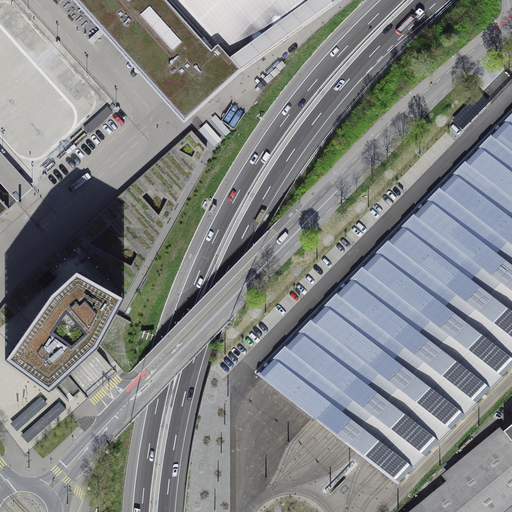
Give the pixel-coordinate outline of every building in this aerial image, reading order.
[(73,0),(88,17),(169,110),(185,123),(240,73),(343,0),(73,0)] [(0,40),(9,36),(10,35),(51,72),(48,65),(62,78),(65,85),(74,93),(76,96),(84,104),(84,103),(87,100),(98,95),(81,60),(28,13),(27,14),(29,18),(10,27),(9,29),(0,20),(0,40)] [(444,141),(469,114),(457,103),(432,130),(444,141)] [(511,111),(510,114),(506,118),(254,372),(263,379),(270,384),(276,390),(283,395),(289,400),(296,405),(302,410),(309,415),(316,420),(322,425),(329,431),(335,436),(342,441),(348,446),(355,451),(366,459),(378,469),(390,478),(399,485),(405,479),(404,478),(409,472),(410,473),(414,469),(430,452),(435,446),(436,447),(456,426),(455,425),(461,420),(462,420),(482,400),(481,399),(487,393),(487,394),(508,373),(507,373),(511,367),(511,111)] [(62,130),(0,129),(0,132),(21,158),(41,158),(75,131),(60,131),(62,130)] [(0,309),(0,355),(5,361),(50,298),(76,274),(123,300),(199,162),(192,158),(175,148),(163,158),(168,164),(144,185),(139,179),(136,182),(141,188),(88,236),(83,230),(32,276),(31,275),(16,288),(9,297),(0,309)] [(0,182),(18,202),(33,188),(0,150),(0,182)] [(97,350),(124,301),(123,300),(76,274),(50,298),(5,361),(49,393),(75,370),(88,358),(89,357),(97,350)] [(511,423),(444,480),(447,484),(413,511),(502,511),(511,504),(511,423)] [(342,452),(315,480),(323,487),(318,492),(327,501),(332,496),(340,504),(367,476),(359,468),(362,464),(353,455),(349,459),(342,452)]
